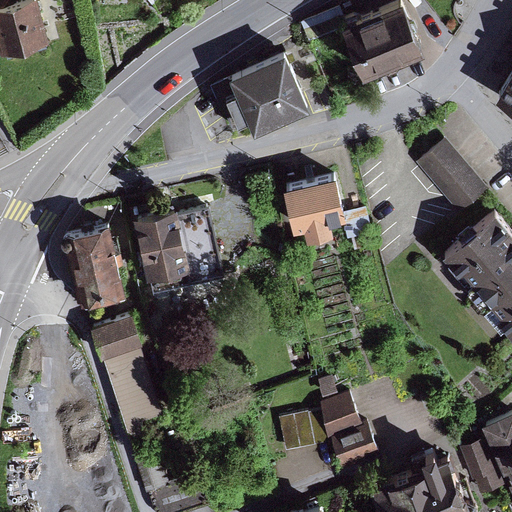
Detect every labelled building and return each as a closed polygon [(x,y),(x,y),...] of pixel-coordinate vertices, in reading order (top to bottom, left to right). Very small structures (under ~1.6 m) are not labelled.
[(36,0),(0,0),(0,37),(2,44),(45,32),(36,0)] [(380,0),(344,15),(346,19),(366,67),(385,59),(391,59),(397,56),(399,53),(425,42),(406,0),(380,0)] [(339,2),(301,19),(308,35),(346,19),(344,15),(339,2)] [(227,74),(211,81),(220,101),(223,100),(233,123),(251,115),(254,122),(310,97),(285,42),(230,67),(234,76),(229,78),(227,74)] [(511,65),(500,86),(511,93),(511,65)] [(454,139),(424,164),(458,206),(489,181),(454,139)] [(336,166),(285,178),(295,220),(303,218),(306,230),(334,224),(331,212),(346,208),(336,166)] [(209,201),(184,206),(197,262),(189,264),(193,279),(224,271),(209,201)] [(183,203),(135,213),(149,272),(162,269),(165,285),(193,279),(189,264),(197,262),(184,206),(183,203)] [(365,203),(349,207),(354,230),(371,226),(365,203)] [(511,224),(495,205),(442,249),(452,261),(448,264),(464,283),(467,280),(471,284),(468,286),(483,303),(490,296),(502,310),(497,314),(511,331),(511,224)] [(126,282),(109,214),(64,226),(62,229),(61,232),(62,235),(66,240),(79,293),(85,291),(87,299),(124,290),(122,283),(126,282)] [(354,230),(334,236),(337,248),(358,242),(354,230)] [(133,308),(93,321),(131,433),(145,429),(140,416),(163,409),(139,339),(143,336),(133,308)] [(332,371),(318,376),(324,392),(338,387),(332,371)] [(332,432),(342,463),(380,450),(367,415),(362,417),(350,387),(321,397),(328,432),(332,432)] [(322,405),(280,414),(287,446),(329,437),(328,432),(322,405)] [(511,405),(481,419),(493,445),(511,436),(511,405)] [(511,436),(493,445),(511,487),(511,436)] [(428,459),(373,480),(386,511),(459,511),(495,498),(472,441),(438,454),(434,443),(423,447),(428,459)] [(155,485),(170,480),(158,442),(134,450),(146,487),(155,485)] [(170,480),(155,485),(164,510),(208,495),(199,469),(170,480)] [(309,511),(305,501),(277,511),(324,511),(323,508),(311,511),(309,511)]
